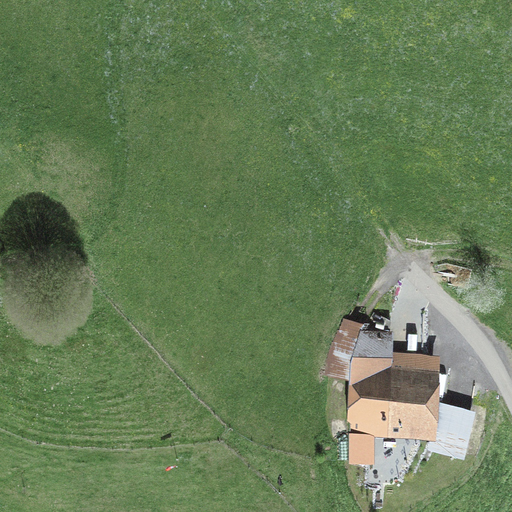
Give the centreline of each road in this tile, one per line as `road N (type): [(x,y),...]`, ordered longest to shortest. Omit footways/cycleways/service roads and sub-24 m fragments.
road 1 (track): [(0,254),(17,261),(64,257),(113,200),(121,167),(111,43),(121,0)]
road 2 (track): [(416,273),(511,403)]
